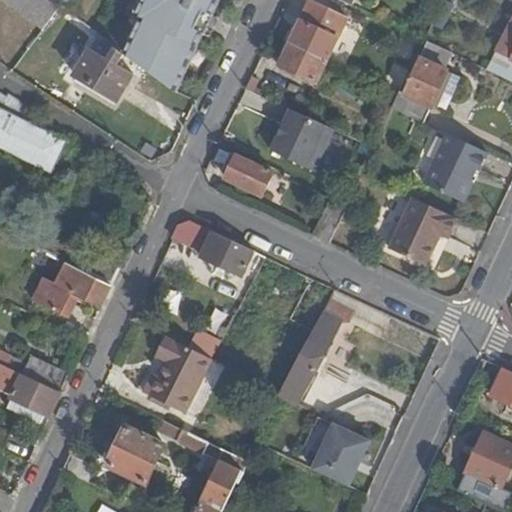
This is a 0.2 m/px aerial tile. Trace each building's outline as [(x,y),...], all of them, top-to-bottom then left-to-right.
[(2,0),(44,29),(61,6),(52,0),(2,0)] [(176,94),(220,0),(147,0),(138,20),(144,23),(127,57),(142,68),(163,84),(176,94)] [(444,1),(433,25),(444,30),(455,6),(444,1)] [(311,2),(292,44),(328,61),(347,18),(311,2)] [(511,18),(487,69),(511,81),(511,18)] [(82,86),(38,42),(19,61),(63,105),(82,86)] [(428,42),(421,56),(447,68),(453,54),(428,42)] [(328,61),(292,44),(282,65),(318,82),(328,61)] [(125,55),(115,48),(108,59),(91,50),(76,76),(118,101),(127,85),(133,74),(119,65),(125,55)] [(421,56),(396,112),(423,124),(431,107),(438,90),(447,71),(448,68),(447,68),(421,56)] [(153,100),(163,84),(142,68),(137,77),(133,74),(127,85),(153,100)] [(453,97),(461,77),(447,71),(438,90),(444,93),(453,97)] [(436,110),(444,93),(438,90),(431,107),(436,110)] [(55,134),(58,127),(11,95),(8,98),(0,92),(0,148),(53,174),(68,141),(55,134)] [(335,130),(292,110),(272,152),(315,172),(335,130)] [(479,174),(488,155),(450,137),(425,188),(462,207),(473,185),(469,184),(474,172),(479,174)] [(351,166),(364,171),(375,148),(363,143),(351,166)] [(275,174),(239,156),(227,179),(265,197),(275,174)] [(448,239),(457,221),(414,201),(391,251),(426,268),(441,236),(448,239)] [(315,236),(330,243),(342,218),(327,211),(315,236)] [(179,227),(174,237),(204,251),(201,258),(243,277),(255,252),(191,223),(179,227)] [(79,269),(112,286),(121,268),(89,252),(79,269)] [(81,298),(102,309),(112,286),(79,269),(68,264),(57,284),(45,278),(33,301),(67,318),(77,299),(78,296),(81,298)] [(378,333),(387,315),(336,291),(326,308),(344,317),(378,333)] [(344,317),(326,308),(324,313),(341,323),(344,317)] [(324,313),(303,353),(280,395),(298,405),(341,323),(324,313)] [(172,340),(167,338),(156,359),(161,361),(172,340)] [(224,366),(212,360),(172,340),(161,361),(167,364),(160,377),(155,375),(146,393),(150,395),(170,405),(198,419),(224,366)] [(0,364),(1,365),(15,371),(20,361),(0,350),(0,364)] [(24,375),(62,393),(70,377),(33,359),(30,365),(24,375)] [(15,371),(24,375),(30,365),(20,361),(15,371)] [(46,415),(51,417),(62,393),(24,375),(15,371),(1,365),(0,366),(0,388),(15,396),(14,399),(46,415)] [(511,403),(511,372),(505,369),(493,395),(511,403)] [(167,410),(170,405),(150,395),(148,401),(167,410)] [(14,399),(9,409),(42,424),(46,415),(14,399)] [(301,458),(318,466),(339,424),(322,415),(301,458)] [(249,462),(163,420),(158,432),(200,452),(205,455),(203,459),(200,466),(216,474),(197,511),(222,511),(237,482),(239,482),(249,462)] [(148,485),(167,444),(127,425),(108,467),(148,485)] [(0,427),(0,447),(4,449),(12,433),(0,427)] [(376,446),(337,429),(317,473),(356,490),(376,446)] [(511,445),(487,434),(458,492),(500,511),(506,511),(511,499),(511,493),(502,489),(511,468),(511,445)] [(71,455),(64,471),(89,483),(96,468),(71,455)] [(125,501),(138,507),(145,492),(133,486),(125,501)]
